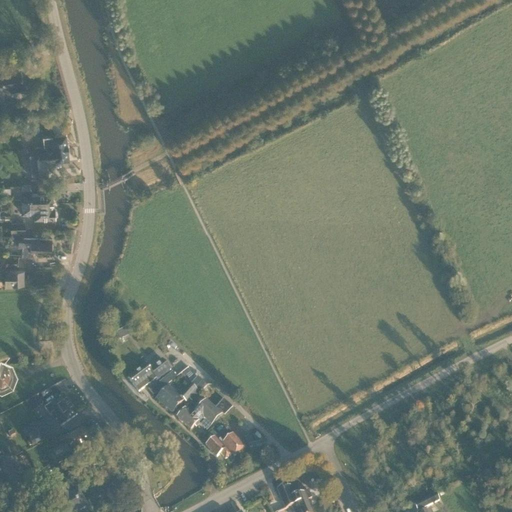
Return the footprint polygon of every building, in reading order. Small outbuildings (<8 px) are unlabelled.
[(0,70),(0,81),(2,81),(4,89),(14,86),(16,95),(14,95),(14,96),(28,92),(26,82),(24,82),(20,68),(1,73),(0,70)] [(53,134),(53,135),(43,136),(44,145),(28,147),(31,177),(48,175),(46,161),(56,159),(56,160),(69,158),(66,133),(53,134)] [(31,189),(21,190),(21,199),(31,198),(31,203),(44,203),(53,202),(53,192),(31,193),(31,189)] [(55,207),(55,206),(53,206),(53,202),(44,203),(31,203),(31,198),(21,199),(22,213),(34,213),(35,217),(55,216),(55,214),(57,212),(57,209),(55,207)] [(11,222),(11,233),(25,232),(25,222),(11,222)] [(31,237),(19,237),(18,245),(22,245),(21,256),(18,256),(18,261),(18,264),(31,265),(32,257),(30,257),(30,250),(51,251),(51,247),(52,247),(52,243),(51,243),(51,238),(31,237)] [(5,270),(5,286),(12,286),(12,284),(23,284),(23,270),(5,270)] [(118,326),(112,329),(120,341),(126,338),(118,326)] [(139,393),(157,379),(158,381),(171,371),(163,360),(150,370),(146,365),(128,379),(139,393)] [(172,373),(154,387),(159,393),(177,379),(172,373)] [(1,379),(0,378),(0,397),(0,398),(1,398),(2,398),(7,395),(7,396),(9,394),(8,394),(10,389),(11,389),(10,387),(8,382),(7,381),(6,381),(1,379)] [(189,400),(191,402),(199,393),(191,385),(180,397),(168,387),(156,400),(172,414),(184,402),(186,404),(189,400)] [(59,429),(70,420),(77,416),(63,396),(45,409),(51,419),(26,430),(34,446),(62,433),(59,429)] [(222,415),(206,401),(198,410),(191,405),(188,408),(185,411),(185,410),(177,419),(191,431),(197,424),(199,426),(207,432),(222,415)] [(63,440),(75,461),(100,447),(98,444),(104,441),(95,427),(84,433),(82,429),(63,440)] [(213,432),(207,437),(210,442),(214,438),(216,436),(213,432)] [(235,458),(244,449),(229,432),(220,440),(219,441),(223,445),(221,446),(230,456),(232,455),(235,458)] [(230,456),(221,446),(223,445),(219,441),(220,440),(216,436),(210,442),(206,446),(217,458),(221,455),(226,461),(230,456)] [(244,440),(249,445),(253,442),(249,436),(244,440)] [(12,493),(28,485),(15,458),(0,465),(0,468),(5,478),(0,479),(0,481),(5,491),(10,488),(12,493)] [(78,492),(74,495),(67,484),(50,494),(57,505),(56,505),(59,511),(81,511),(87,508),(78,492)] [(307,491),(294,496),(290,486),(283,489),(282,487),(276,490),(284,510),(290,508),(291,511),(311,511),(307,500),(310,499),(307,491)] [(419,511),(439,502),(436,495),(414,505),(416,511),(419,511)]
